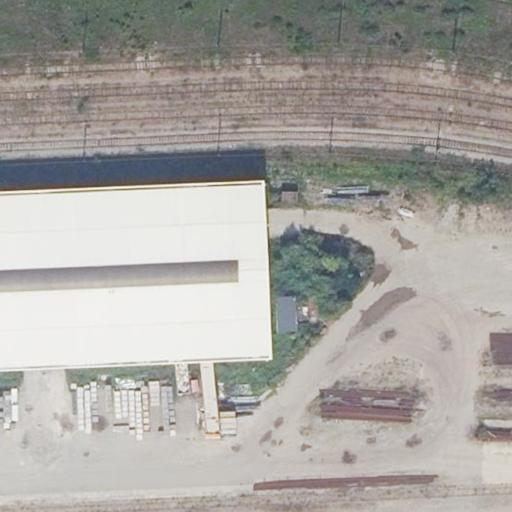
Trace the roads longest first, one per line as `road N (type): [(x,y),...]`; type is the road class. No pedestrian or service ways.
road 1 (track): [(511,438),(370,436),(251,452)]
road 2 (track): [(251,452),(361,301),(412,256)]
road 3 (track): [(279,224),(348,228),(430,264),(511,283)]
